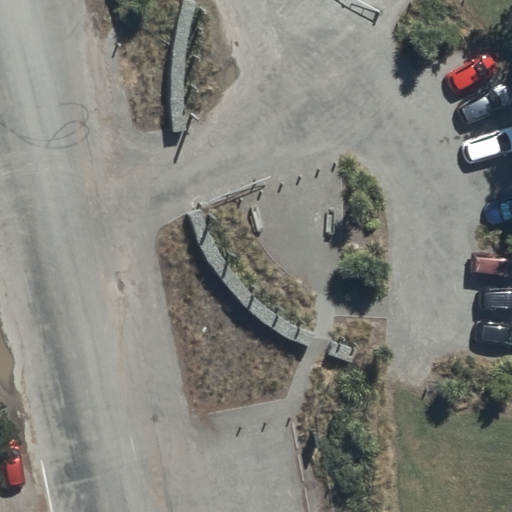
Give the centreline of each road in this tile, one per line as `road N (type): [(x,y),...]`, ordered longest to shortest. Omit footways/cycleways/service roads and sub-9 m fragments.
road 1 (residential): [(56,203),(192,168),(250,140),(284,115),(317,70),(351,0)]
road 2 (unclassified): [(117,511),(56,203)]
road 3 (unclassified): [(56,203),(6,0)]
